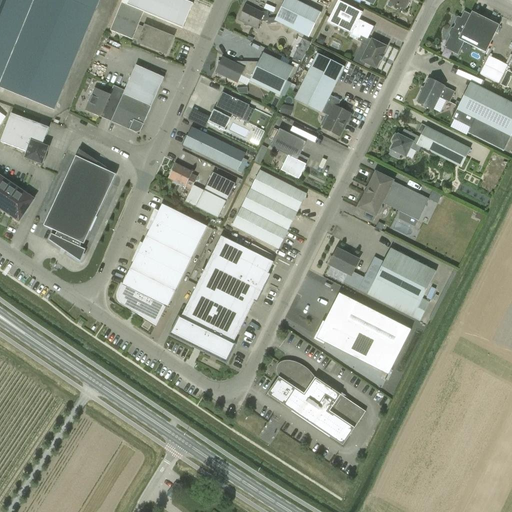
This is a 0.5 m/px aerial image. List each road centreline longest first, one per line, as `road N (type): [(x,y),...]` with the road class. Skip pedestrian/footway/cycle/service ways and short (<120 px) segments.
road 1 (unclassified): [(434,0),(241,383),(205,386),(89,306)]
road 2 (primary): [(180,439),(0,315)]
road 3 (unclassified): [(153,163),(222,0)]
road 4 (unclassified): [(89,306),(153,163)]
road 5 (primary): [(293,511),(180,439)]
